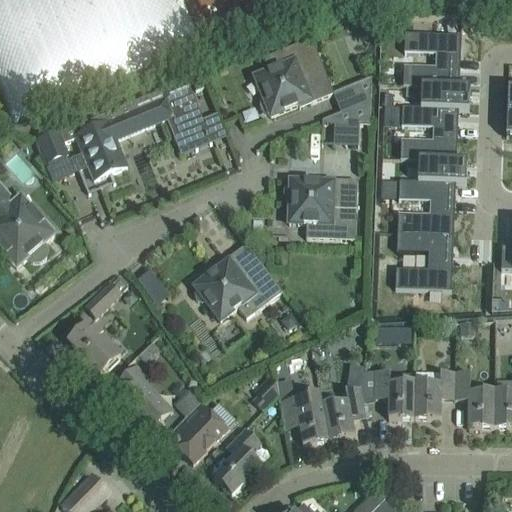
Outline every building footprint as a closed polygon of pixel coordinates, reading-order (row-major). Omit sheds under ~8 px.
[(403,71),(402,90),(421,91),(421,90),(458,92),(458,90),(460,40),(404,38),(404,58),(436,59),(435,72),(403,71)] [(333,98),(333,97),(312,43),(267,61),(272,75),(254,82),(262,101),(262,102),(259,109),(261,112),(264,115),(268,115),(268,116),(270,121),(309,105),(310,107),(333,98)] [(369,130),(371,81),(356,87),(333,97),(333,98),(340,117),(322,124),(321,149),(358,151),(359,130),(369,130)] [(58,134),(34,144),(44,168),(68,158),(64,147),(76,142),(82,158),(73,162),(77,173),(86,169),(93,185),(127,171),(115,144),(171,120),(178,137),(204,126),(188,89),(164,99),(162,93),(59,136),(58,134)] [(420,111),(420,112),(457,114),(468,115),(469,91),(458,90),(458,92),(421,90),(421,91),(420,111)] [(384,98),(383,111),(392,111),(393,99),(384,98)] [(400,143),(400,162),(418,163),(418,162),(456,164),(456,163),(457,114),(420,112),(420,111),(402,110),(401,130),(433,131),(433,144),(400,143)] [(417,183),(417,184),(455,186),(465,187),(466,163),(456,163),(456,164),(418,162),(418,163),(417,183)] [(398,215),(397,234),(453,236),(455,186),(417,184),(417,183),(399,182),(398,202),(430,203),(430,216),(398,215)] [(355,244),(357,184),(332,184),(332,186),(290,185),(290,189),(289,189),(284,194),(284,198),(286,202),(289,204),(288,228),(306,228),(306,243),(355,244)] [(54,238),(20,200),(14,206),(0,189),(0,253),(16,271),(26,263),(32,267),(40,266),(46,261),(47,253),(44,246),(54,238)] [(396,269),(395,290),(451,292),(453,236),(397,234),(396,253),(428,254),(428,270),(396,269)] [(282,296),(246,248),(226,263),(227,265),(194,291),(196,294),(196,295),(195,302),(198,306),(202,307),(206,307),(221,326),(227,321),(237,312),(246,323),(282,296)] [(511,251),(501,251),(500,274),(511,274),(511,251)] [(120,298),(119,297),(126,290),(118,282),(111,289),(110,288),(86,311),(96,322),(120,298)] [(291,316),(281,325),(289,335),(299,326),(291,316)] [(120,359),(89,327),(69,347),(80,359),(76,363),(96,383),(120,359)] [(136,369),(117,387),(126,396),(117,406),(148,438),(172,415),(141,383),(146,379),(136,369)] [(413,423),(414,380),(389,380),(389,375),(374,374),(374,378),(363,377),(359,390),(363,406),(374,403),(388,403),(388,423),(413,423)] [(454,404),(454,376),(439,376),(439,380),(414,380),(413,423),(440,423),(440,404),(454,404)] [(493,432),(493,395),(469,395),(469,376),(454,376),(454,404),(468,404),(468,432),(493,432)] [(278,398),(276,388),(270,381),(256,396),(260,400),(255,405),(264,414),(278,398)] [(511,385),(495,385),(495,396),(493,395),(493,432),(511,432),(511,385)] [(365,418),(363,406),(359,390),(344,393),(346,404),(321,408),(328,445),(354,440),(350,420),(365,418)] [(328,445),(321,408),(319,398),(280,406),(285,433),(299,430),(303,450),(328,445)] [(190,417),(199,407),(192,400),(183,410),(190,417)] [(178,429),(160,447),(161,448),(161,447),(172,458),(176,453),(192,469),(205,457),(226,436),(207,416),(186,437),(178,429)] [(231,502),(261,471),(250,460),(261,449),(245,433),(225,453),(234,461),(213,483),(231,502)] [(109,497),(92,480),(62,510),(63,511),(102,511),(98,508),(109,497)] [(375,511),(384,504),(376,495),(358,511),(375,511)]
